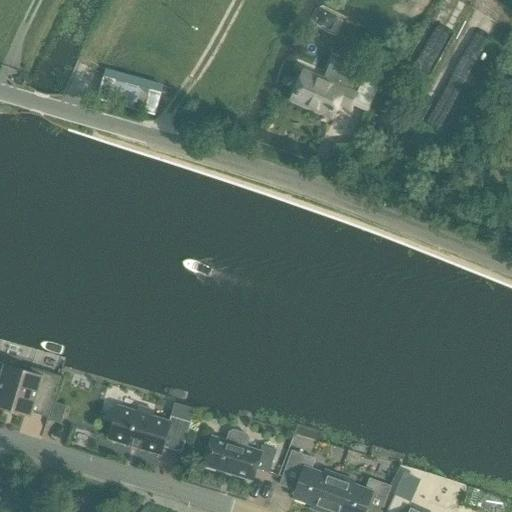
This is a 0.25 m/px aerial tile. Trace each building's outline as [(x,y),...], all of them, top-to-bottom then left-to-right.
[(323,14),(318,25),(330,31),(335,19),(323,14)] [(305,73),(293,100),(313,108),(315,104),(333,112),(337,102),(351,108),(366,73),(333,59),(323,81),(305,73)] [(161,93),(103,77),(97,100),(154,116),(161,93)] [(31,368),(29,374),(4,367),(0,380),(0,407),(31,416),(32,411),(49,416),(61,377),(31,368)] [(55,403),(51,418),(62,422),(67,407),(55,403)] [(108,440),(160,455),(163,448),(182,453),(191,423),(171,417),(169,422),(152,417),(153,412),(138,407),(137,413),(118,407),(108,440)] [(212,438),(203,466),(225,473),(226,470),(234,473),(234,475),(253,481),(256,469),(270,473),(277,450),(262,446),(261,452),(260,453),(246,448),(247,448),(249,440),(247,435),(234,431),(229,434),(227,442),(226,442),(212,438)] [(317,509),(326,511),(339,474),(325,469),(324,472),(311,468),(314,458),(292,450),(280,483),(296,489),(293,496),(318,505),(317,509)] [(339,474),(326,511),(336,511),(337,511),(380,511),(390,485),(370,477),(366,487),(353,483),(354,479),(339,474)] [(395,495),(387,511),(418,511),(408,507),(411,502),(395,495)] [(13,498),(8,511),(23,511),(26,503),(13,498)]
